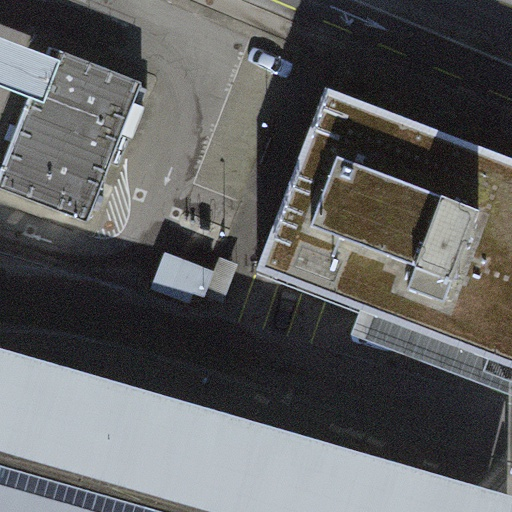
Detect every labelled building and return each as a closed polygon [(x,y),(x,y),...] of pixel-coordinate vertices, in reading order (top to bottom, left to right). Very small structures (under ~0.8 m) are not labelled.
[(50,56),(48,56),(0,36),(0,85),(33,99),(50,56)] [(52,46),(48,56),(50,56),(33,99),(6,168),(4,167),(0,177),(0,187),(90,222),(145,82),(52,46)] [(511,158),(329,88),(259,269),(511,365),(511,158)] [(0,385),(440,511),(511,511),(511,499),(0,352),(0,385)] [(0,511),(440,511),(0,385),(0,511)]
